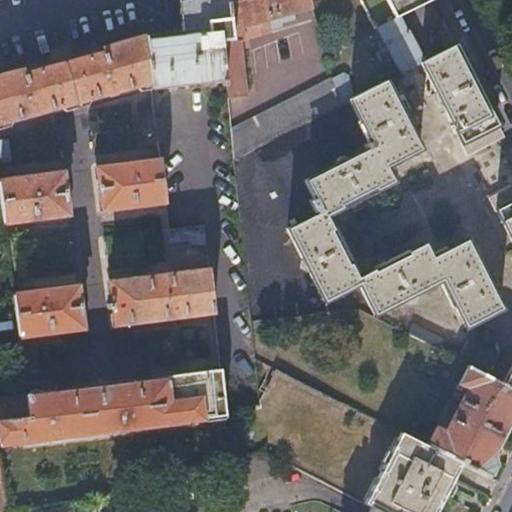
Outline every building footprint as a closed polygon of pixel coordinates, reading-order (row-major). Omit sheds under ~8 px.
[(230,28),(226,0),(175,0),(179,26),(180,34),(143,40),(148,85),(149,88),(166,86),(219,80),(219,86),(224,85),(219,42),(231,41),(230,28)] [(307,0),(226,0),(230,28),(266,19),(269,29),(280,26),(279,22),(292,19),(291,12),(309,7),(307,0)] [(357,0),(373,29),(375,28),(398,16),(431,0),(430,0),(357,0)] [(398,16),(375,28),(399,73),(418,63),(421,61),(398,16)] [(138,88),(148,85),(143,40),(142,36),(97,48),(98,49),(89,52),(86,54),(35,68),(33,67),(24,69),(24,68),(0,74),(0,123),(7,122),(9,119),(135,86),(138,88)] [(238,40),(231,41),(219,42),(224,85),(225,96),(244,94),(238,40)] [(465,154),(501,136),(495,125),(454,45),(421,61),(418,63),(434,93),(429,96),(434,107),(440,104),(459,143),(465,154)] [(329,79),(336,104),(337,105),(347,99),(351,97),(345,76),(338,75),(329,79)] [(228,131),(231,158),(336,104),(329,79),(228,131)] [(351,97),(347,99),(369,142),(363,144),(366,150),(345,160),(344,159),(336,158),(332,165),(333,167),(305,181),(314,199),(309,202),(314,214),(286,229),(301,260),(299,261),(299,267),(305,272),(307,271),(322,301),(355,284),(372,315),(401,300),(402,301),(409,301),(412,295),(412,294),(439,280),(463,327),(499,309),(464,240),(429,258),(422,244),(355,278),(324,215),(391,182),(383,167),(418,149),(382,81),(351,97)] [(142,145),(156,145),(155,101),(141,101),(142,145)] [(163,202),(158,159),(94,167),(95,179),(94,179),(96,197),(98,197),(99,210),(163,202)] [(60,171),(0,177),(0,212),(1,222),(65,214),(63,201),(65,201),(63,183),(61,183),(60,171)] [(511,389),(511,186),(488,199),(511,245),(511,249),(511,250),(511,256),(511,344),(493,380),(511,389)] [(202,224),(167,228),(168,240),(188,238),(187,234),(203,232),(202,224)] [(142,267),(137,231),(102,234),(106,271),(142,267)] [(112,324),(212,313),(207,269),(189,271),(185,270),(180,269),(178,273),(136,277),(133,276),(130,275),(126,278),(107,281),(108,293),(107,293),(107,300),(104,301),(105,308),(108,307),(109,310),(110,310),(112,324)] [(11,292),(11,299),(16,336),(80,328),(78,314),(80,314),(78,297),(76,297),(75,285),(11,292)] [(412,323),(406,335),(454,360),(460,348),(412,323)] [(456,361),(466,366),(485,375),(495,355),(466,341),(456,361)] [(424,445),(460,464),(487,477),(496,460),(489,456),(510,413),(511,413),(511,389),(493,380),(485,375),(466,366),(456,383),(465,388),(443,432),(433,427),(424,445)] [(21,442),(224,417),(224,414),(219,368),(155,376),(152,379),(54,391),(51,389),(24,392),(0,395),(0,441),(21,439),(21,442)] [(379,468),(442,499),(460,464),(424,445),(397,432),(379,468)] [(226,433),(229,460),(248,455),(246,444),(226,433)] [(369,507),(379,511),(435,511),(442,499),(379,468),(362,503),(369,507)] [(105,478),(5,496),(6,511),(10,511),(65,502),(83,499),(93,497),(108,494),(105,478)] [(128,511),(124,494),(109,496),(113,511),(128,511)]
